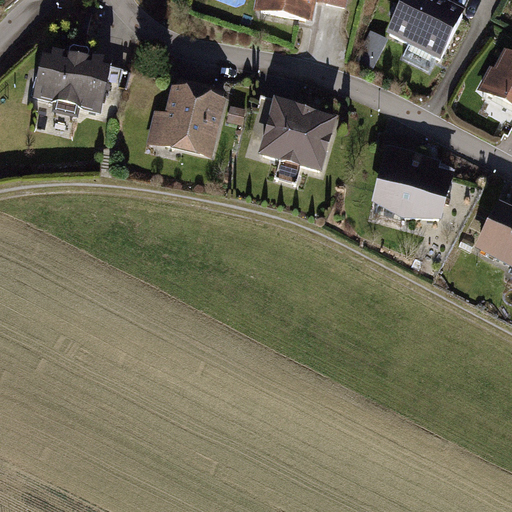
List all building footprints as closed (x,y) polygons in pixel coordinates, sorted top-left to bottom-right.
[(266,0),(263,13),(306,24),(315,26),(320,4),(321,0),(266,0)] [(321,0),(320,4),(350,11),(352,0),(321,0)] [(412,0),(392,39),(444,66),(471,13),(445,0),(412,0)] [(234,12),(225,9),(223,15),(232,18),(234,12)] [(362,59),(380,66),(390,39),(373,32),(362,59)] [(49,52),(37,98),(60,104),(57,115),(82,122),(85,110),(106,116),(118,71),(97,65),(100,52),(74,45),(71,58),(49,52)] [(511,52),(502,71),(495,67),(482,92),(497,100),(497,110),(511,117),(511,52)] [(230,98),(178,86),(171,115),(158,112),(149,149),(213,165),(230,98)] [(345,120),(265,98),(249,156),(281,165),(275,185),(299,192),(304,172),(328,179),(345,120)] [(246,109),(235,107),(231,124),(243,127),(246,109)] [(409,222),(448,222),(459,175),(443,171),(445,162),(390,149),(376,205),(409,222)] [(511,207),(505,203),(480,250),(511,266),(511,269),(506,280),(511,283),(511,207)]
